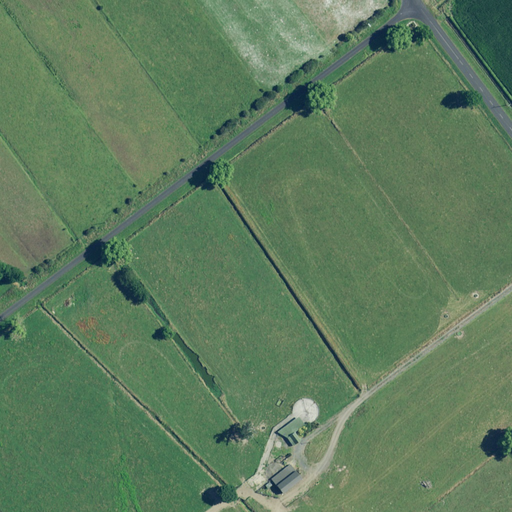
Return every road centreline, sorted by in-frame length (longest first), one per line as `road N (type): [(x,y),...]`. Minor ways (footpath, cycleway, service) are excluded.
road 1 (unclassified): [(0,315),(416,4)]
road 2 (unclassified): [(511,130),(416,4)]
